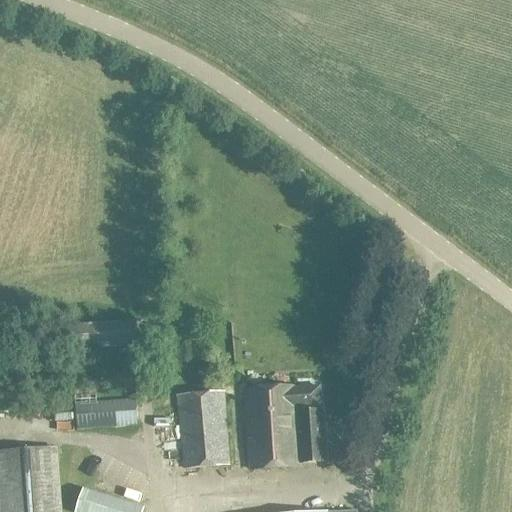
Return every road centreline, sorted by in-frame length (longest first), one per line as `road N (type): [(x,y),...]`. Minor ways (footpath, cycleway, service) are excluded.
road 1 (unclassified): [(511,302),(225,85),(50,0)]
road 2 (unknown): [(196,492),(238,500),(306,497),(353,483),(370,469),(436,245)]
